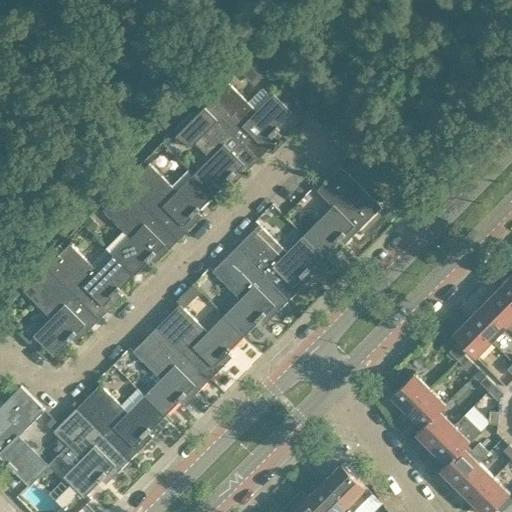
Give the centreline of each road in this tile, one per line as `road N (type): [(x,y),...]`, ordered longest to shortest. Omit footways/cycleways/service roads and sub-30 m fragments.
road 1 (residential): [(0,349),(54,395),(325,126)]
road 2 (tertiary): [(511,153),(301,359)]
road 3 (tertiary): [(330,388),(511,205)]
road 4 (tertiary): [(301,359),(152,511)]
road 5 (tertiary): [(205,511),(330,388)]
road 6 (residential): [(421,511),(330,388)]
